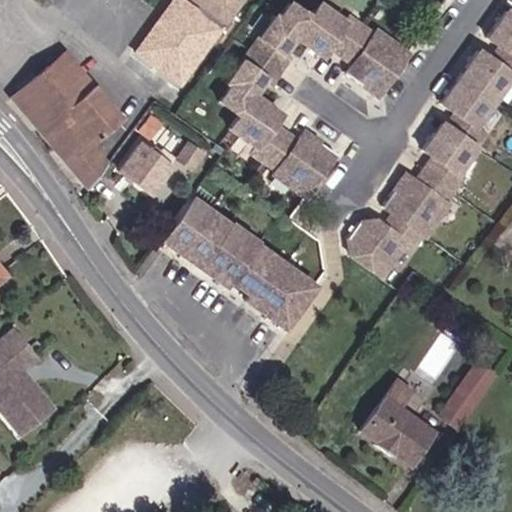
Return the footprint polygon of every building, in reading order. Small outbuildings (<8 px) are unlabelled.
[(188,0),(222,23),(238,0),(188,0)] [(374,96),(406,53),(374,30),(371,35),(347,17),(342,23),(316,4),(305,18),(286,5),(275,19),(272,17),(223,83),(228,87),(218,102),(236,116),(227,129),(252,147),(249,153),(274,171),(271,175),(303,198),(333,155),(301,132),(295,141),(271,123),(277,114),(251,95),(263,78),(269,82),(285,59),(280,55),(293,37),(319,56),(325,47),(350,65),(343,74),(374,96)] [(511,17),(503,12),(483,38),(496,47),(487,60),(475,51),(437,104),(452,113),(442,127),(438,123),(419,150),(430,158),(412,182),(403,175),(380,206),(391,214),(381,227),(373,221),(354,224),(345,237),(348,255),(379,276),(403,242),(410,247),(419,234),(423,237),(445,206),(442,203),(459,177),(453,173),(481,134),(472,127),(508,75),(511,78),(511,17)] [(87,189),(104,164),(89,145),(117,122),(61,53),(10,95),(87,189)] [(178,155),(194,166),(204,151),(187,140),(178,155)] [(146,150),(136,144),(117,171),(147,193),(172,157),(160,149),(158,152),(149,145),(146,150)] [(226,225),(189,198),(157,241),(195,268),(199,262),(221,278),(216,284),(223,289),(228,282),(248,297),(244,303),(262,316),(267,309),(285,322),(311,286),(255,245),(256,243),(240,232),(236,239),(222,229),(226,225)] [(403,277),(414,250),(402,245),(391,271),(403,277)] [(29,390),(21,381),(25,377),(19,371),(33,359),(11,331),(0,339),(0,349),(2,353),(0,354),(0,411),(18,434),(49,409),(33,387),(29,390)] [(489,377),(474,366),(441,412),(456,423),(489,377)] [(33,387),(25,377),(21,381),(29,390),(33,387)] [(408,391),(393,380),(357,431),(366,437),(362,442),(391,462),(394,457),(405,466),(430,431),(396,408),(408,391)]
